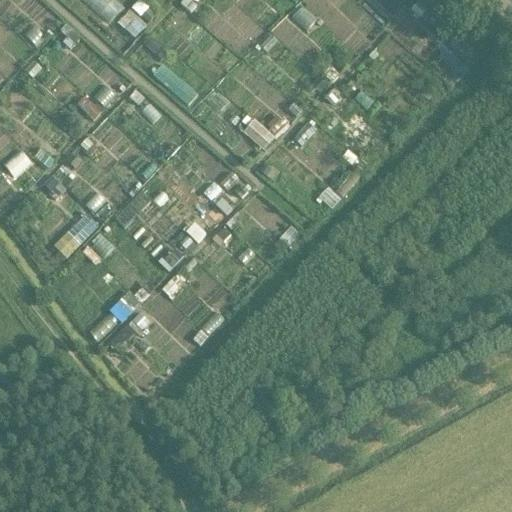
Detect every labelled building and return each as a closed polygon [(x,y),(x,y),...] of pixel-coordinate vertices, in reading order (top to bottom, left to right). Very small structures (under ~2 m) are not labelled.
[(84,0),(111,24),(125,7),(116,0),(84,0)] [(188,105),(197,96),(165,66),(156,75),(188,105)] [(265,151),(276,138),(255,120),(244,133),(265,151)] [(88,213),(55,246),(68,259),(101,226),(88,213)] [(189,342),(202,329),(183,311),(170,324),(189,342)]
